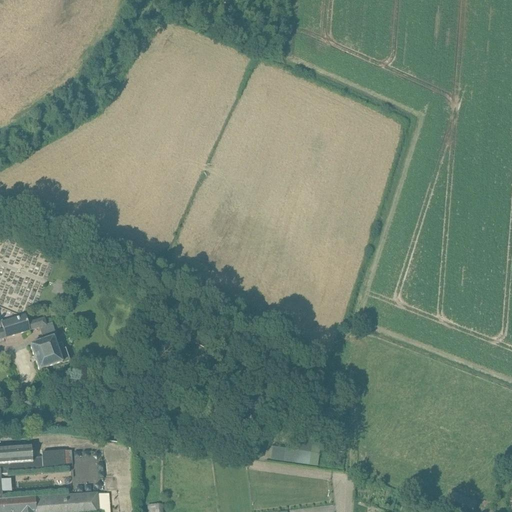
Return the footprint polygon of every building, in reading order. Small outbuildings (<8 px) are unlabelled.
[(0,340),(23,334),(39,329),(44,342),(30,347),(39,372),(41,372),(54,367),(69,363),(65,351),(64,351),(62,346),(56,347),(54,340),(56,339),(52,324),(46,326),(45,322),(44,320),(28,325),(26,318),(1,325),(3,331),(0,332),(0,340)] [(294,346),(290,351),(301,360),(304,356),(299,352),(300,351),(294,346)] [(323,412),(318,415),(322,423),(327,420),(323,412)] [(235,427),(230,437),(236,440),(234,443),(238,444),(247,422),(243,420),(239,429),(235,427)] [(273,446),(271,460),(283,462),(317,467),(320,446),(312,445),(312,442),(297,440),(295,449),(295,451),(285,450),(286,447),(273,446)] [(0,511),(109,511),(109,494),(97,495),(1,501),(0,487),(0,471),(43,469),(65,468),(64,452),(42,454),(42,458),(32,459),(32,448),(26,448),(20,449),(0,450),(0,511)] [(454,493),(447,510),(452,511),(474,511),(478,503),(454,493)]
